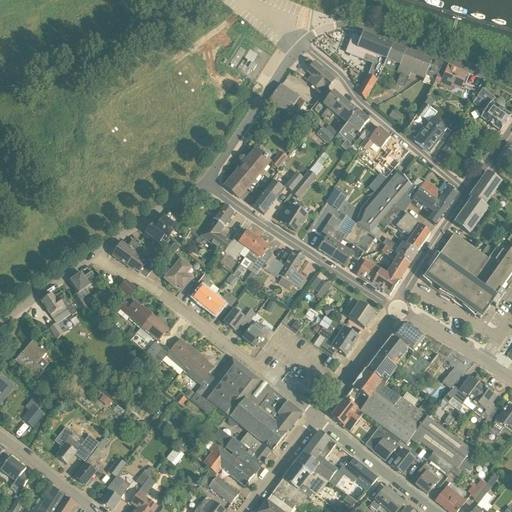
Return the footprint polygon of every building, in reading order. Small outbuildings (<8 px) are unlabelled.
[(393,45),(363,34),(360,40),(352,37),(345,55),(370,65),(372,66),(368,76),(376,81),(384,68),(393,45)] [(384,68),(397,74),(398,73),(400,74),(401,74),(408,77),(418,55),(393,45),(384,68)] [(435,81),(438,75),(443,65),(418,55),(408,77),(409,78),(410,75),(425,81),(424,83),(432,86),(434,81),(435,81)] [(249,67),(254,71),(257,66),(252,62),(249,67)] [(323,94),(335,80),(315,63),(308,72),(314,77),(309,82),(308,82),(323,94)] [(467,75),(459,72),(448,67),(444,78),(438,75),(435,81),(436,81),(434,84),(441,87),(443,82),(461,89),(467,75)] [(373,88),(363,83),(357,93),(365,101),(373,88)] [(269,102),(280,110),(299,111),(305,102),(281,86),(269,102)] [(482,90),(477,98),(481,101),(489,106),(481,118),(500,132),(511,117),(511,116),(504,111),(500,108),(500,107),(502,107),(504,106),(505,104),(504,102),(503,100),(501,99),(499,100),(497,101),(495,99),(482,90)] [(325,113),(324,114),(327,116),(342,99),(333,92),(327,100),(322,105),(327,109),(325,113)] [(339,119),(350,105),(342,99),(327,116),(331,119),(334,115),(339,119)] [(430,109),(424,104),(417,115),(423,120),(430,109)] [(339,126),(344,130),(358,112),(350,105),(339,119),(343,122),(339,126)] [(324,114),(325,113),(322,111),(319,115),(321,117),(324,119),(327,116),(324,114)] [(402,117),(393,111),(389,116),(398,122),(402,117)] [(339,136),(350,144),(351,142),(354,139),(349,134),(353,129),(359,134),(369,121),(358,112),(344,130),(339,136)] [(442,134),(450,123),(437,114),(415,142),(429,154),(444,135),(442,134)] [(452,132),(457,124),(453,121),(451,124),(447,128),(452,132)] [(332,139),(332,138),(324,131),(322,129),(316,135),(327,145),(332,139)] [(380,151),(390,138),(379,129),(370,140),(367,138),(360,147),(367,153),(373,145),(380,151)] [(442,151),(449,156),(456,146),(450,141),(442,151)] [(269,162),(264,157),(256,150),(225,187),(238,198),(269,162)] [(278,169),(284,161),(277,156),(271,163),(278,169)] [(313,167),(309,171),(316,177),(320,172),(313,167)] [(396,238),(400,241),(418,253),(430,235),(422,229),(404,213),(412,201),(413,200),(411,199),(419,189),(414,185),(413,184),(412,186),(394,170),(362,209),(356,224),(370,234),(379,223),(385,229),(389,224),(394,228),(395,229),(392,233),(396,238)] [(291,194),(298,200),(316,178),(316,177),(309,171),(291,194)] [(484,207),(501,184),(487,173),(469,198),(472,199),(487,210),(488,210),(484,207)] [(284,190),(283,189),(272,181),(252,207),(264,216),(284,190)] [(459,195),(444,184),(438,191),(425,181),(419,189),(448,210),(459,195)] [(334,191),(326,203),(338,211),(346,199),(348,196),(336,188),(334,191)] [(436,226),(448,210),(419,189),(411,199),(413,200),(412,201),(430,214),(427,219),(436,226)] [(475,227),(487,210),(472,199),(454,224),(469,235),(475,227)] [(222,252),(230,242),(220,235),(235,213),(223,205),(201,237),(212,245),(222,252)] [(297,234),(308,216),(291,205),(280,223),(297,234)] [(184,219),(188,213),(183,209),(179,215),(184,219)] [(179,216),(172,211),(172,212),(178,217),(177,218),(170,213),(166,218),(164,216),(158,225),(153,223),(155,225),(148,235),(146,233),(145,234),(163,247),(183,219),(179,216)] [(339,246),(343,240),(335,234),(342,223),(333,216),(320,236),(325,240),(318,251),(332,259),(340,247),(339,246)] [(504,223),(499,230),(506,234),(510,228),(504,223)] [(368,234),(356,226),(345,241),(354,247),(358,250),(368,234)] [(250,251),(258,240),(247,232),(238,245),(233,242),(232,243),(230,242),(222,252),(224,254),(225,253),(235,260),(238,255),(239,256),(240,255),(245,258),(250,251)] [(339,246),(340,247),(332,259),(345,268),(351,259),(352,257),(358,262),(363,253),(365,255),(376,239),(368,234),(358,250),(354,247),(343,240),(339,246)] [(511,238),(506,234),(488,260),(454,235),(439,257),(440,258),(426,277),(425,277),(426,276),(422,279),(430,287),(431,287),(435,289),(439,292),(438,293),(454,301),(455,299),(463,305),(462,306),(474,318),(475,318),(474,317),(477,315),(481,318),(480,319),(491,304),(496,308),(495,308),(496,308),(501,299),(511,283),(511,238)] [(400,241),(402,243),(399,247),(387,239),(383,244),(410,265),(418,253),(400,241)] [(262,259),(269,248),(258,240),(250,251),(245,258),(245,259),(246,259),(243,263),(249,267),(247,270),(252,273),(248,278),(252,281),(256,276),(257,277),(267,263),(262,259)] [(121,243),(112,256),(133,271),(134,269),(140,273),(147,277),(152,270),(146,265),(148,262),(137,254),(142,247),(133,241),(128,248),(121,243)] [(410,265),(383,244),(383,245),(386,247),(382,252),(395,261),(390,269),(402,277),(410,265)] [(487,245),(481,254),(488,259),(494,250),(487,245)] [(295,273),(304,259),(294,252),(291,257),(285,254),(279,263),(285,267),(279,276),(282,278),(278,284),(288,291),(292,285),(301,291),(307,281),(295,273)] [(226,260),(219,255),(215,261),(222,266),(226,260)] [(187,274),(192,268),(180,258),(167,275),(167,276),(164,280),(175,288),(177,285),(183,290),(192,279),(187,274)] [(381,271),(380,271),(366,262),(357,276),(372,285),(381,271)] [(398,283),(402,277),(390,269),(386,275),(381,271),(372,285),(390,297),(399,283),(398,283)] [(227,279),(230,274),(225,270),(221,275),(227,279)] [(86,289),(95,283),(90,276),(85,279),(82,274),(69,282),(77,294),(72,298),(81,311),(82,312),(90,307),(84,298),(89,294),(86,289)] [(205,308),(214,297),(208,292),(213,285),(209,282),(211,280),(205,275),(198,284),(203,288),(194,299),(205,308)] [(238,280),(233,276),(232,275),(226,282),(233,287),(238,280)] [(136,289),(135,289),(125,281),(119,289),(129,297),(136,289)] [(323,297),(332,286),(327,282),(325,284),(318,294),(319,294),(323,297)] [(215,316),(223,307),(228,311),(237,300),(231,295),(229,298),(225,295),(222,299),(216,294),(214,297),(205,308),(215,316)] [(41,303),(56,324),(57,324),(57,325),(71,315),(72,317),(77,313),(70,303),(64,295),(56,300),(53,295),(41,303)] [(364,330),(375,314),(359,304),(351,298),(349,301),(351,303),(349,305),(355,309),(348,319),(364,330)] [(140,330),(152,316),(146,311),(145,311),(135,302),(131,308),(124,302),(118,309),(130,319),(129,320),(140,330)] [(324,309),(327,318),(335,315),(332,306),(324,309)] [(246,327),(252,319),(255,315),(245,307),(239,314),(234,310),(224,323),(235,332),(241,324),(246,327)] [(153,339),(158,343),(168,330),(158,322),(158,320),(152,316),(140,330),(151,339),(152,340),(153,339)] [(290,329),(296,334),(298,332),(303,326),(296,321),(291,328),(290,329)] [(359,338),(350,333),(333,321),(327,331),(352,348),(359,338)] [(64,334),(57,325),(57,324),(56,324),(49,329),(56,340),(64,334)] [(428,348),(434,341),(426,336),(424,339),(406,325),(401,326),(392,338),(412,354),(414,352),(421,357),(427,349),(436,355),(437,354),(428,348)] [(320,333),(322,329),(317,326),(314,331),(319,334),(320,333)] [(274,334),(266,328),(265,327),(260,333),(252,327),(243,338),(254,348),(263,337),(268,342),(274,334)] [(352,348),(327,331),(323,328),(318,335),(326,341),(330,341),(334,343),(331,348),(346,358),(352,348)] [(131,339),(135,334),(130,330),(126,335),(131,339)] [(396,367),(415,384),(418,381),(425,387),(438,371),(431,365),(421,357),(414,352),(412,354),(392,338),(378,356),(395,369),(396,367)] [(169,354),(163,349),(153,360),(160,365),(166,358),(183,371),(198,354),(192,349),(191,349),(180,341),(169,354)] [(443,364),(453,351),(434,341),(428,348),(437,354),(436,355),(438,356),(431,365),(438,371),(443,364)] [(47,353),(42,348),(34,342),(24,355),(23,353),(15,362),(37,380),(44,372),(43,371),(49,365),(42,359),(47,353)] [(146,354),(153,360),(163,349),(155,343),(146,354)] [(474,365),(475,364),(453,351),(443,364),(449,369),(450,367),(452,369),(454,366),(456,368),(443,384),(450,390),(461,377),(462,378),(474,365)] [(209,374),(214,368),(203,360),(204,359),(198,354),(183,371),(202,386),(196,394),(202,398),(216,380),(215,379),(209,374)] [(396,370),(395,369),(378,356),(366,371),(352,389),(353,390),(368,401),(374,393),(394,407),(400,399),(384,387),(389,380),(396,370)] [(302,415),(232,358),(215,379),(216,380),(202,398),(196,394),(190,402),(210,417),(217,409),(230,419),(228,425),(233,428),(238,426),(247,433),(271,452),(272,453),(276,448),(302,415)] [(0,374),(0,401),(13,386),(0,374)] [(467,398),(469,397),(481,381),(476,378),(474,381),(470,378),(459,392),(454,388),(452,391),(443,400),(447,404),(448,405),(453,400),(461,406),(467,398)] [(477,406),(491,388),(486,384),(483,387),(479,384),(481,381),(469,397),(472,399),(471,401),(477,406)] [(487,421),(496,407),(492,404),(497,398),(493,395),(495,391),(491,388),(477,406),(473,411),(487,421)] [(189,390),(184,396),(190,401),(195,395),(189,390)] [(457,471),(472,451),(427,418),(420,427),(394,407),(374,393),(368,401),(360,412),(364,415),(380,427),(381,426),(389,432),(401,442),(406,446),(410,441),(418,447),(420,443),(433,453),(446,463),(454,468),(456,470),(457,471)] [(112,402),(104,395),(100,401),(108,407),(112,402)] [(33,405),(29,410),(36,415),(40,410),(44,405),(34,397),(30,403),(33,405)] [(350,433),(364,415),(360,412),(344,400),(331,418),(350,433)] [(511,433),(511,408),(507,405),(495,422),(494,425),(493,429),(500,434),(505,428),(511,433)] [(156,414),(150,421),(155,425),(164,414),(160,411),(157,415),(156,414)] [(449,426),(454,420),(449,416),(444,422),(449,426)] [(373,452),(389,432),(381,426),(380,427),(365,446),(373,452)] [(67,465),(73,458),(76,454),(81,447),(81,446),(72,439),(75,435),(66,428),(55,442),(62,447),(60,450),(61,451),(56,457),(67,465)] [(247,433),(240,444),(233,439),(232,439),(230,438),(231,436),(230,432),(228,430),(224,431),(223,432),(220,431),(213,439),(233,455),(231,456),(231,457),(254,475),(255,474),(255,475),(264,463),(263,463),(271,452),(247,433)] [(324,460),(336,445),(319,432),(302,454),(303,454),(318,466),(314,472),(329,483),(345,495),(353,484),(338,471),(324,460)] [(386,462),(401,442),(389,432),(373,452),(386,462)] [(76,454),(86,461),(100,444),(89,436),(81,446),(81,447),(76,454)] [(97,448),(102,452),(110,442),(105,438),(97,448)] [(231,457),(231,456),(215,443),(208,452),(211,454),(203,465),(210,470),(218,477),(219,476),(218,475),(222,470),(237,481),(245,488),(255,476),(254,475),(231,457)] [(402,475),(418,456),(401,443),(393,453),(399,457),(391,466),(402,475)] [(85,486),(92,479),(96,473),(91,469),(96,462),(99,465),(106,455),(102,452),(98,449),(74,478),(85,486)] [(341,449),(333,459),(357,478),(354,481),(368,492),(378,478),(341,449)] [(428,460),(441,470),(448,475),(454,468),(433,453),(428,460)] [(323,491),(329,483),(314,472),(318,466),(303,454),(295,464),(310,474),(301,486),(313,494),(314,495),(319,488),(323,491)] [(18,494),(19,495),(28,483),(27,482),(30,479),(23,474),(26,470),(11,458),(0,471),(15,483),(8,492),(15,497),(18,494)] [(118,459),(108,472),(116,478),(126,465),(118,459)] [(309,499),(313,494),(301,486),(310,474),(295,464),(283,480),(307,498),(306,500),(310,503),(311,501),(309,499)] [(427,495),(438,482),(427,473),(429,469),(424,465),(415,477),(420,481),(416,486),(427,495)] [(155,470),(151,467),(150,469),(149,468),(146,471),(136,482),(143,487),(149,479),(149,478),(155,470)] [(217,478),(218,477),(210,470),(201,481),(209,487),(209,488),(231,505),(238,496),(215,478),(216,477),(217,478)] [(114,507),(115,508),(129,488),(124,484),(116,478),(113,483),(112,482),(107,490),(109,492),(100,504),(111,511),(114,507)] [(154,511),(158,507),(147,500),(147,499),(146,498),(147,497),(147,496),(156,483),(149,479),(143,487),(130,504),(137,509),(134,511),(154,511)] [(309,504),(310,503),(306,500),(307,498),(283,480),(272,495),(282,502),(284,500),(295,508),(300,511),(317,511),(318,510),(309,504)] [(448,511),(458,511),(466,502),(460,497),(463,494),(450,484),(447,487),(435,502),(448,511)] [(488,511),(490,510),(492,508),(482,500),(491,488),(486,485),(474,501),(479,504),(472,511),(488,511)] [(55,511),(65,498),(53,489),(37,511),(35,511),(33,510),(31,511),(55,511)] [(401,509),(404,505),(385,489),(370,507),(375,511),(376,511),(380,507),(386,511),(385,511),(398,511),(401,509)] [(291,511),(295,508),(284,500),(282,502),(272,495),(259,511),(291,511)] [(70,511),(75,505),(66,499),(56,511),(70,511)] [(224,511),(209,500),(201,511),(198,509),(195,511),(224,511)] [(19,503),(16,501),(9,511),(18,511),(23,505),(19,503)]
